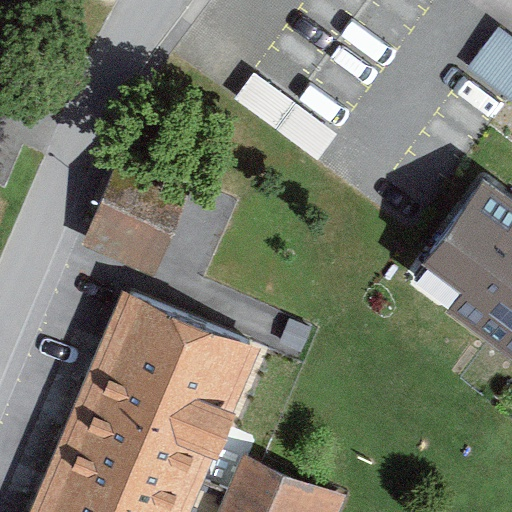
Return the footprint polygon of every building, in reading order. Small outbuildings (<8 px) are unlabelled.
[(511,36),(492,29),(473,76),(511,91),(511,36)] [(160,267),(191,189),(118,160),(87,238),(160,267)] [(511,227),(480,205),(416,296),(511,363),(511,227)] [(166,511),(241,354),(100,281),(1,511),(166,511)] [(318,511),(324,498),(225,452),(200,511),(318,511)]
